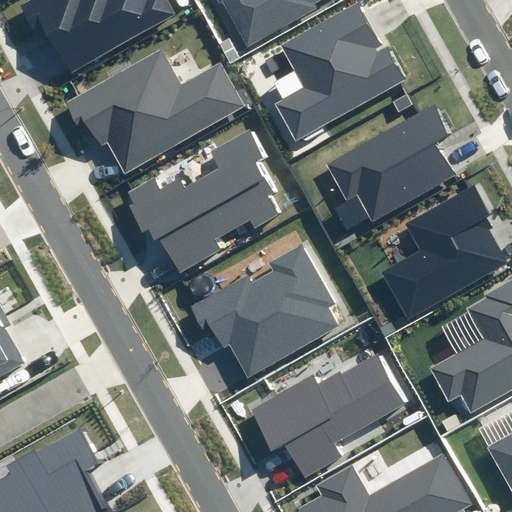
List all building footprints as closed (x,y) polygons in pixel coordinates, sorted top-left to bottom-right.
[(48,29),(72,72),(173,15),(164,0),(28,0),(18,6),(35,36),(48,29)] [(224,0),(246,42),(326,0),(224,0)] [(384,52),(359,5),(282,47),(305,89),(276,105),(295,141),(409,80),(392,47),(384,52)] [(108,142),(126,173),(243,107),(217,61),(181,81),(162,46),(63,102),(78,129),(87,123),(100,146),(108,142)] [(438,140),(450,134),(434,105),(328,161),(348,199),(359,193),(373,219),(456,174),(438,140)] [(150,181),(131,192),(176,271),(220,247),(216,239),(251,220),(255,227),(280,213),(270,197),(278,192),(262,164),(272,159),(254,127),(210,151),(219,167),(180,189),(176,181),(156,192),(150,181)] [(488,229),(500,222),(479,184),(408,223),(423,249),(379,273),(407,321),(508,265),(488,229)] [(228,344),(247,378),(338,327),(328,309),(336,304),(303,246),(271,264),(275,272),(253,284),(249,277),(196,307),(220,349),(228,344)] [(511,278),(463,305),(482,340),(431,368),(449,401),(463,393),(472,410),(511,387),(511,278)] [(0,376),(29,360),(12,329),(17,326),(0,294),(0,376)] [(342,443),(409,405),(378,351),(318,385),(313,376),(254,410),(276,448),(284,444),(304,480),(349,454),(342,443)] [(0,511),(95,511),(105,506),(86,473),(101,464),(82,430),(13,468),(16,473),(0,481),(0,511)] [(511,430),(486,445),(511,491),(511,430)] [(460,511),(471,506),(443,455),(370,496),(353,467),(319,485),(325,495),(304,507),(306,511),(460,511)] [(487,511),(499,511),(500,511),(500,510),(500,507),(499,505),(497,504),(495,503),(493,503),(491,503),(489,504),(488,506),(487,508),(486,510),(487,511)]
